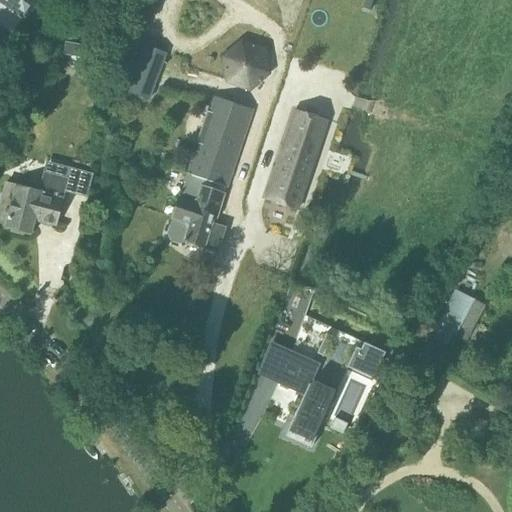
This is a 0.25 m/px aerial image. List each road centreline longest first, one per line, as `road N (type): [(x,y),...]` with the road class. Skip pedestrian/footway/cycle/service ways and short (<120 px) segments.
road 1 (tertiary): [(173,511),(88,392),(0,302)]
road 2 (unknown): [(207,480),(209,333),(232,262)]
